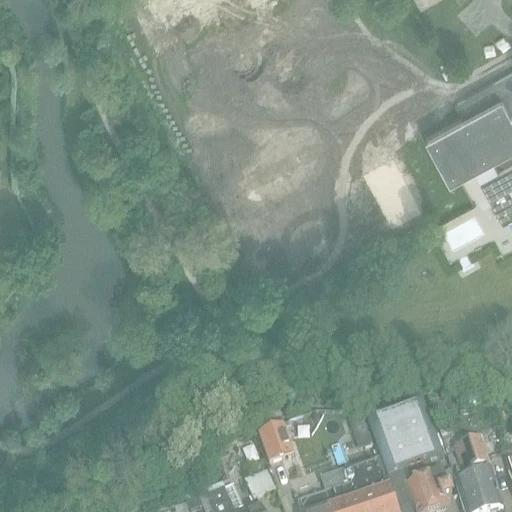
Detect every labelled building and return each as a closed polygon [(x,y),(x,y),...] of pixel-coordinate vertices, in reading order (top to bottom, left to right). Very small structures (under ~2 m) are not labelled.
[(450,183),(511,149),(511,73),(456,104),(464,119),(426,139),(450,183)] [(511,165),(481,182),(504,224),(511,219),(511,165)] [(394,410),(365,416),(380,461),(381,465),(396,511),(411,511),(410,507),(414,506),(415,511),(445,511),(448,511),(446,504),(452,502),(444,478),(443,479),(441,474),(437,463),(443,461),(423,407),(396,416),(394,410)] [(281,426),(257,436),(270,466),(294,455),(281,426)] [(463,511),(496,511),(503,510),(491,472),(490,472),(479,441),(454,449),(463,478),(453,481),(463,511)] [(336,475),(348,511),(396,511),(381,465),(380,461),(336,475)] [(244,480),(253,501),(275,491),(266,471),(244,480)] [(348,511),(336,475),(320,480),(325,495),(325,494),(331,511),(348,511)] [(204,497),(210,511),(261,511),(259,508),(249,511),(238,511),(234,511),(233,511),(223,490),(204,497)] [(325,495),(297,504),(299,511),(331,511),(325,494),(325,495)]
